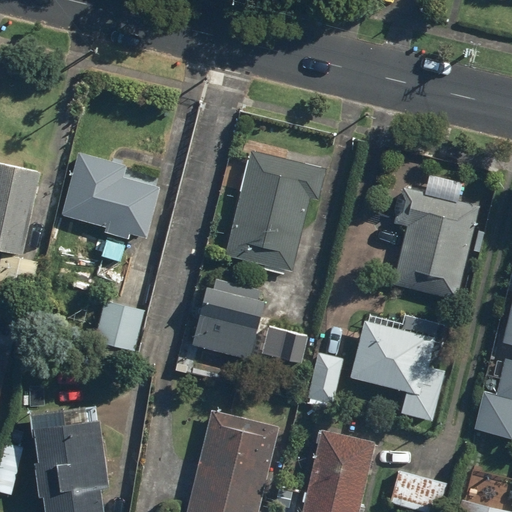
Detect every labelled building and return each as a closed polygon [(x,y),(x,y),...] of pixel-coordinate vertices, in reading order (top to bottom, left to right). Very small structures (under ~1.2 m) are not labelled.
[(246,149),(222,256),(288,271),(306,192),(316,194),(322,166),(246,149)] [(77,150),(62,214),(148,235),(160,184),(121,174),(124,161),(77,150)] [(41,172),(0,162),(0,248),(22,253),(41,172)] [(404,225),(390,285),(455,300),(477,204),(399,186),(391,222),(404,225)] [(511,283),(499,342),(511,344),(511,283)] [(202,285),(189,345),(256,360),(270,300),(202,285)] [(142,307),(103,298),(92,344),(132,353),(142,307)] [(360,318),(347,376),(422,394),(436,335),(360,318)] [(306,327),(269,321),(264,355),(301,360),(306,327)] [(0,342),(0,394),(13,346),(0,342)] [(316,349),(304,398),(329,404),(341,355),(316,349)] [(494,391),(481,387),(473,429),(511,437),(511,357),(504,356),(494,391)] [(215,414),(189,511),(262,511),(283,431),(215,414)] [(38,437),(48,511),(104,511),(103,497),(114,496),(105,428),(38,437)] [(325,431),(306,511),(362,511),(378,443),(325,431)] [(400,470),(392,502),(431,511),(437,511),(446,482),(400,470)] [(511,511),(511,509),(458,497),(454,511),(511,511)]
